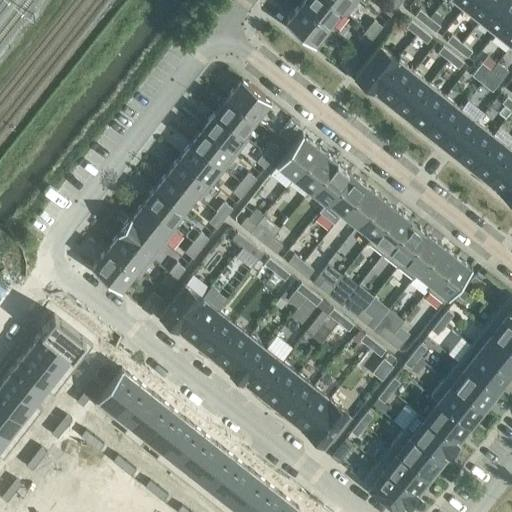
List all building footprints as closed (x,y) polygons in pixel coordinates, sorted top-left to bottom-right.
[(301,0),(300,1),(315,13),(329,25),(341,10),(345,14),(346,13),(329,0),(301,0)] [(329,0),(346,13),(356,0),(329,0)] [(390,15),(398,5),(391,0),(388,0),(382,8),(390,15)] [(467,0),(464,5),(480,18),(494,0),(467,0)] [(511,0),(494,0),(480,18),(496,31),(511,10),(511,0)] [(315,13),(300,1),(285,21),(299,32),(315,13)] [(414,14),(424,22),(429,16),(419,8),(414,14)] [(511,10),(496,31),(511,43),(511,42),(511,10)] [(329,25),(315,13),(299,32),(314,44),(329,25)] [(429,16),(424,22),(434,30),(439,24),(429,16)] [(366,29),(374,35),(382,25),(373,19),(366,29)] [(405,26),(416,34),(421,27),(411,19),(405,26)] [(338,31),(347,37),(350,33),(341,26),(338,31)] [(431,35),(421,27),(416,34),(426,42),(431,35)] [(366,45),(374,35),(366,29),(358,39),(366,45)] [(446,40),(456,48),(461,41),(451,33),(446,40)] [(456,48),(467,56),(472,49),(461,41),(456,48)] [(365,84),(366,83),(369,86),(368,86),(369,87),(370,87),(372,88),(397,57),(379,43),(354,74),(365,82),(364,83),(365,84)] [(437,51),(447,59),(453,53),(442,45),(437,51)] [(342,58),(350,64),(356,57),(348,51),(342,58)] [(463,61),(453,53),(447,59),(458,67),(463,61)] [(388,101),(413,70),(397,57),(372,88),(374,89),(374,90),(375,91),(375,90),(378,93),(379,94),(388,101)] [(342,58),(337,65),(345,72),(350,64),(342,58)] [(476,67),(486,75),(492,69),(481,61),(476,67)] [(481,82),(486,75),(476,67),(471,74),(481,82)] [(486,75),(497,84),(502,77),(492,69),(486,75)] [(395,107),(395,106),(404,113),(429,82),(413,70),(388,101),(390,102),(390,103),(391,104),(391,103),(394,105),(394,106),(395,107)] [(481,82),(491,90),(497,84),(486,75),(481,82)] [(240,107),(255,88),(241,76),(226,96),(240,107)] [(420,126),(445,95),(429,82),(404,113),(406,115),(407,116),(407,115),(420,126)] [(255,119),(270,99),(255,88),(240,107),(255,119)] [(436,139),(461,108),(445,95),(420,126),(422,127),(422,128),(423,129),(423,128),(436,139)] [(501,102),(511,110),(511,109),(511,99),(506,95),(501,102)] [(255,119),(240,107),(226,96),(214,111),(247,137),(248,137),(243,133),(255,119)] [(443,145),(443,144),(452,151),(477,120),(461,108),(436,139),(438,140),(438,141),(439,141),(442,143),(442,144),(443,145)] [(214,111),(202,126),(235,152),(247,137),(214,111)] [(291,115),(285,123),(293,130),(299,122),(291,115)] [(468,164),(493,133),(477,120),(452,151),(454,153),(455,154),(455,153),(458,156),(458,157),(459,157),(468,164)] [(288,137),(293,130),(285,123),(279,131),(288,137)] [(224,168),(235,152),(202,126),(190,141),(224,168)] [(302,133),(303,132),(302,131),(276,163),(293,176),(318,145),(302,133)] [(484,177),(509,146),(493,133),(468,164),(474,169),(475,170),(475,169),(484,177)] [(212,183),(224,168),(190,141),(178,156),(212,183)] [(272,141),(264,151),(272,157),(280,147),(272,141)] [(318,145),(293,176),(309,189),(334,158),(318,145)] [(487,179),(490,181),(490,182),(491,183),(491,182),(500,189),(511,174),(511,147),(509,146),(484,177),(486,178),(486,179),(487,179)] [(272,157),(264,151),(256,160),(264,167),(272,157)] [(200,198),(212,183),(178,156),(166,171),(200,198)] [(325,202),(350,171),(334,158),(309,189),(325,202)] [(200,198),(166,171),(154,186),(183,209),(194,195),(199,198),(200,198)] [(247,171),(240,180),(248,187),(256,177),(247,171)] [(342,212),(365,183),(350,171),(325,202),(326,202),(327,201),(342,212)] [(511,198),(511,174),(500,189),(500,190),(502,191),(502,192),(503,193),(503,192),(507,195),(506,195),(507,196),(508,195),(511,198)] [(248,187),(240,180),(232,190),(240,197),(248,187)] [(365,183),(342,212),(357,224),(380,195),(365,183)] [(154,186),(142,201),(176,228),(176,227),(172,223),(183,209),(154,186)] [(380,195),(357,224),(371,235),(367,241),(367,242),(395,206),(380,195)] [(176,228),(142,201),(131,215),(130,215),(129,215),(164,243),(176,228)] [(224,201),(216,211),(224,217),(232,207),(224,201)] [(395,206),(367,242),(382,254),(410,218),(395,206)] [(216,211),(208,220),(216,227),(224,217),(216,211)] [(129,215),(117,230),(152,258),(164,243),(129,215)] [(246,215),(240,224),(250,231),(256,223),(246,215)] [(410,218),(382,254),(397,265),(425,230),(410,218)] [(256,236),(266,244),(272,236),(262,228),(256,236)] [(118,232),(106,246),(121,258),(140,273),(152,258),(117,230),(117,231),(118,232)] [(398,266),(403,260),(417,272),(440,242),(425,230),(397,265),(398,266)] [(200,231),(192,241),(200,247),(208,237),(200,231)] [(231,237),(242,245),(247,239),(236,231),(231,237)] [(266,244),(275,252),(282,244),(272,236),(266,244)] [(257,247),(247,239),(242,245),(252,253),(257,247)] [(200,247),(192,241),(184,250),(192,257),(200,247)] [(427,289),(455,254),(440,242),(417,272),(431,283),(427,289)] [(106,246),(91,266),(106,277),(121,258),(106,246)] [(287,261),(297,269),(303,261),(293,253),(287,261)] [(471,266),(470,265),(470,266),(455,254),(427,289),(443,302),(471,266)] [(263,262),(274,271),(279,264),(268,256),(263,262)] [(140,273),(121,258),(106,277),(120,289),(135,270),(140,274),(140,273)] [(176,261),(168,271),(176,277),(184,267),(176,261)] [(303,261),(297,269),(306,276),(313,268),(303,261)] [(279,264),(274,271),(284,279),(289,272),(279,264)] [(176,277),(168,271),(160,281),(169,287),(176,277)] [(473,274),(465,284),(472,289),(480,279),(473,274)] [(317,285),(327,293),(333,284),(323,277),(317,285)] [(177,327),(177,326),(202,295),(184,281),(159,313),(169,321),(169,322),(170,322),(174,324),(173,325),(174,326),(175,325),(177,327)] [(295,288),(306,296),(311,289),(300,281),(295,288)] [(343,292),(333,284),(327,293),(337,300),(343,292)] [(464,299),(472,289),(465,284),(457,294),(464,299)] [(321,298),(311,289),(306,296),(316,304),(321,298)] [(153,290),(147,298),(155,304),(161,297),(153,290)] [(511,290),(497,309),(511,320),(511,290)] [(184,332),(193,339),(218,308),(202,295),(177,326),(179,328),(178,328),(179,329),(180,329),(183,331),(183,332),(184,333),(184,332)] [(147,298),(141,305),(149,312),(155,304),(147,298)] [(347,309),(357,316),(363,308),(354,300),(347,309)] [(309,313),(298,305),(291,314),(301,322),(309,313)] [(327,313),(338,321),(343,315),(332,307),(327,313)] [(196,341),(209,352),(234,321),(218,308),(193,339),(195,340),(194,341),(195,342),(196,341)] [(373,316),(363,308),(357,316),(367,324),(373,316)] [(453,313),(447,308),(439,318),(445,323),(453,313)] [(338,321),(327,313),(322,309),(306,328),(322,341),(338,321)] [(483,326),(511,348),(511,320),(497,309),(483,326)] [(54,313),(41,330),(72,355),(86,338),(54,313)] [(353,323),(343,315),(338,321),(348,329),(353,323)] [(437,333),(445,323),(439,318),(431,328),(437,333)] [(216,357),(225,364),(250,333),(234,321),(209,352),(211,353),(210,354),(211,355),(212,354),(215,357),(216,358),(216,357)] [(377,333),(387,340),(393,332),(384,324),(377,333)] [(511,348),(483,326),(470,343),(509,373),(511,371),(511,370),(511,369),(511,348)] [(41,330),(28,346),(60,371),(72,355),(41,330)] [(359,338),(370,346),(375,340),(364,332),(359,338)] [(403,340),(393,332),(387,340),(397,348),(403,340)] [(241,378),(241,377),(266,346),(250,333),(225,364),(226,365),(225,366),(226,367),(227,366),(230,368),(230,369),(241,378)] [(385,348),(375,340),(370,346),(380,354),(385,348)] [(420,341),(412,352),(418,357),(426,347),(420,341)] [(501,383),(509,373),(470,343),(457,360),(495,390),(497,388),(498,388),(499,387),(498,387),(501,384),(502,383),(501,383)] [(28,346),(15,362),(47,387),(60,371),(28,346)] [(257,390),(282,359),(266,346),(241,377),(243,378),(242,379),(243,380),(244,379),(257,390)] [(410,367),(418,357),(412,352),(404,362),(410,367)] [(264,395),(273,402),(298,371),(282,359),(257,390),(259,391),(258,392),(259,392),(260,392),(263,394),(263,395),(264,396),(264,395)] [(488,400),(495,390),(457,360),(443,377),(482,407),(484,405),(485,404),(487,400),(488,401),(489,400),(488,400)] [(15,362),(3,377),(35,403),(47,387),(15,362)] [(123,365),(96,398),(113,411),(139,378),(123,365)] [(105,365),(97,374),(104,379),(111,370),(105,365)] [(280,408),(289,415),(314,384),(298,371),(273,402),(275,404),(274,404),(275,405),(276,404),(279,407),(279,408),(280,408)] [(393,375),(385,386),(392,391),(400,380),(393,375)] [(3,377),(0,380),(0,401),(22,419),(35,403),(3,377)] [(475,416),(482,407),(443,377),(430,394),(468,424),(470,422),(471,422),(472,421),(471,421),(474,417),(474,418),(475,417),(475,416)] [(139,378),(113,411),(129,424),(155,391),(139,378)] [(92,381),(85,389),(91,395),(98,386),(92,381)] [(292,417),(305,428),(330,397),(314,384),(289,415),(291,416),(290,417),(291,418),(292,417)] [(383,401),(392,391),(385,386),(377,396),(383,401)] [(85,389),(77,399),(84,404),(91,395),(85,389)] [(155,391),(129,424),(144,436),(171,403),(155,391)] [(461,433),(468,424),(430,394),(429,394),(437,400),(424,416),(456,442),(456,441),(456,440),(457,439),(458,439),(458,438),(460,434),(461,435),(462,434),(461,433)] [(330,397),(305,428),(307,430),(306,430),(307,431),(308,431),(311,433),(311,434),(312,435),(312,434),(323,442),(348,411),(330,397)] [(0,401),(0,427),(10,435),(22,419),(0,401)] [(171,403),(144,436),(161,449),(187,416),(171,403)] [(366,409),(358,420),(365,425),(373,414),(366,409)] [(66,413),(59,421),(66,427),(73,418),(66,413)] [(187,416),(161,449),(177,462),(202,428),(187,416)] [(448,452),(456,442),(424,416),(411,433),(404,427),(403,427),(442,458),(444,456),(445,455),(444,455),(447,451),(448,452)] [(357,435),(365,425),(358,420),(350,430),(357,435)] [(59,421),(52,431),(58,436),(66,427),(59,421)] [(0,427),(0,446),(10,435),(0,427)] [(390,444),(428,475),(430,472),(431,473),(432,472),(431,472),(434,468),(434,469),(435,468),(434,467),(442,458),(403,427),(390,444)] [(85,428),(79,435),(88,442),(94,435),(85,428)] [(202,428),(177,462),(193,474),(218,441),(202,428)] [(94,435),(88,442),(97,449),(103,443),(94,435)] [(345,436),(332,453),(340,460),(353,443),(345,436)] [(218,441),(193,474),(209,487),(235,454),(218,441)] [(421,484),(428,475),(390,444),(376,461),(415,492),(416,492),(415,491),(417,489),(417,490),(418,489),(418,488),(420,485),(421,486),(422,485),(421,484)] [(41,445),(34,453),(41,459),(48,450),(41,445)] [(34,453),(26,463),(33,468),(41,459),(34,453)] [(116,454),(111,460),(120,467),(125,461),(116,454)] [(235,454),(209,487),(224,499),(250,466),(235,454)] [(125,461),(120,467),(129,474),(135,468),(125,461)] [(407,503),(415,492),(376,461),(362,480),(400,510),(403,507),(403,508),(404,507),(403,506),(406,502),(407,503)] [(250,466),(224,499),(240,511),(241,511),(267,479),(250,466)] [(16,477),(9,485),(15,491),(22,482),(16,477)] [(149,479),(144,485),(153,493),(158,486),(149,479)] [(267,479),(241,511),(266,511),(282,492),(267,479)] [(9,485),(1,495),(8,500),(15,491),(9,485)] [(158,486),(153,493),(162,500),(167,493),(158,486)] [(282,492),(266,511),(293,511),(299,505),(282,492)]
